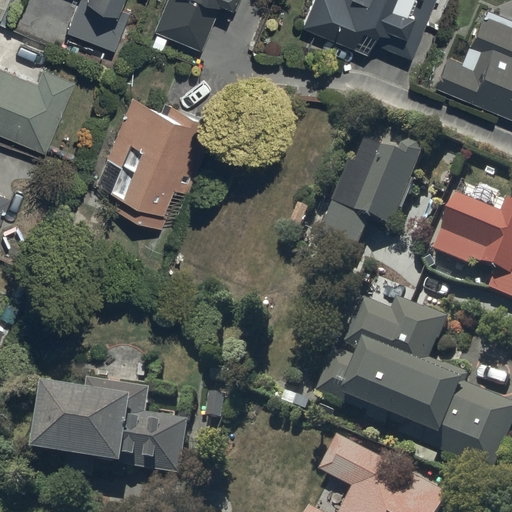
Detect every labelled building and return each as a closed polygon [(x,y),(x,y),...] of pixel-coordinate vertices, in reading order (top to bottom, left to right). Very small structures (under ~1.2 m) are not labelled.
[(120,15),(125,0),(79,0),(67,31),(115,50),(128,18),(120,15)] [(165,0),(152,30),(201,52),(220,8),(232,13),(237,0),(165,0)] [(435,0),(313,0),(303,26),(373,54),(376,46),(411,60),(435,0)] [(511,27),(481,15),(463,62),(448,57),(435,90),(511,120),(511,27)] [(0,137),(44,156),(73,84),(43,71),(37,84),(0,69),(0,137)] [(132,98),(109,157),(97,189),(117,196),(112,210),(165,230),(171,214),(179,217),(216,122),(161,101),(159,108),(132,98)] [(352,170),(336,210),(321,245),(358,261),(373,225),(394,234),(420,169),(368,148),(358,173),(352,170)] [(0,226),(11,199),(0,194),(0,226)] [(461,201),(436,257),(473,273),(475,268),(497,277),(490,294),(511,302),(511,207),(507,206),(502,219),(461,201)] [(362,302),(321,398),(405,434),(402,440),(496,479),(511,441),(511,408),(468,389),(471,382),(433,366),(451,324),(397,301),(392,315),(362,302)] [(86,404),(47,398),(38,464),(68,468),(67,479),(95,483),(97,475),(127,479),(128,475),(181,482),(189,426),(149,420),(152,395),(89,386),(86,404)] [(339,445),(322,478),(355,495),(346,511),(446,511),(452,501),(339,445)]
